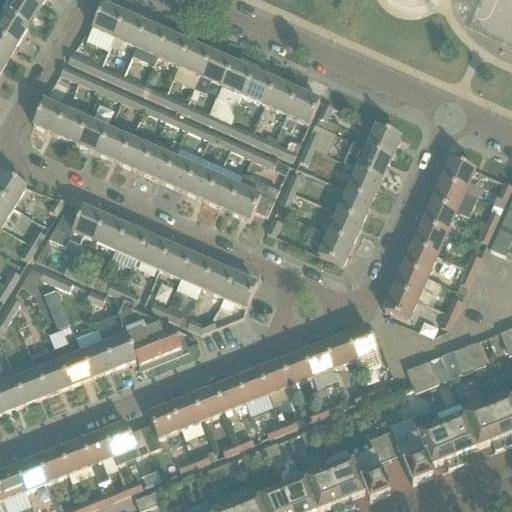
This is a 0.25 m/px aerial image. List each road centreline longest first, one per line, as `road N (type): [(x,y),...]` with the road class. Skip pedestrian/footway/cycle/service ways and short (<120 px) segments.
road 1 (residential): [(292,283),(0,153)]
road 2 (residential): [(0,456),(265,351)]
road 3 (residential): [(451,113),(195,0)]
road 4 (residential): [(360,313),(451,113)]
road 5 (residential): [(0,146),(87,0)]
